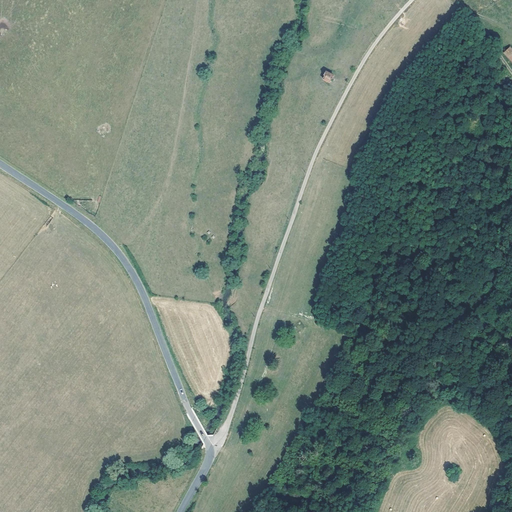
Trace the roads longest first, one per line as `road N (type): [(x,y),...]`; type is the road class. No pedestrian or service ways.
road 1 (unclassified): [(209,448),(228,424),(315,154),(371,50),(414,0)]
road 2 (tertiary): [(209,448),(124,261),(88,224),(0,165)]
